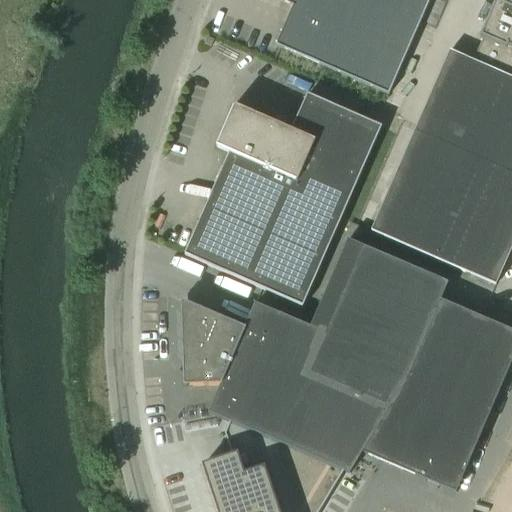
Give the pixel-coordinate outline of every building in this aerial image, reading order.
[(276,0),(293,7),(275,47),(388,96),(429,0),(276,0)] [(448,52),(370,232),(495,286),(511,246),(511,0),(498,0),(497,4),(494,3),(479,38),(482,39),(472,62),(448,52)] [(228,155),(183,256),(302,308),(381,128),(306,95),(290,132),(233,107),(215,149),(228,155)] [(229,423),(343,472),(349,475),(361,454),(455,494),(511,360),(511,332),(440,302),(447,284),(361,248),(324,335),(254,305),(244,329),(180,302),(182,375),(185,375),(186,387),(189,387),(219,387),(207,414),(229,423)] [(318,511),(343,472),(229,423),(224,434),(231,457),(201,467),(216,511),(318,511)]
